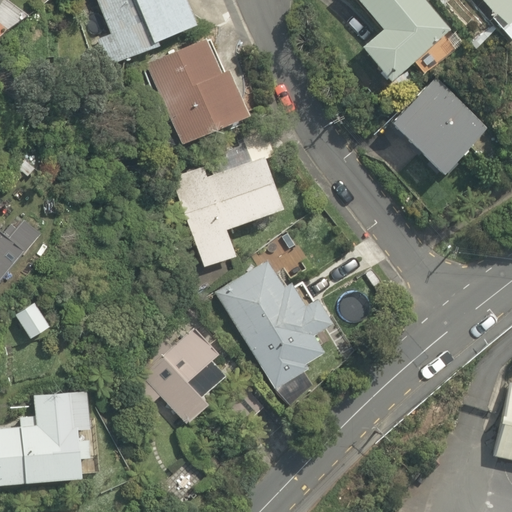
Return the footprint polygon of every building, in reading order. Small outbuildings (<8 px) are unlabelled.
[(73,0),(97,63),(152,42),(150,37),(182,25),(172,0),(73,0)] [(340,49),(369,82),(444,28),(419,0),(341,0),(365,26),(340,49)] [(511,0),(465,0),(502,40),(511,30),(511,0)] [(229,117),(199,39),(137,63),(168,141),(229,117)] [(477,130),(434,74),(376,120),(419,175),(477,130)] [(266,213),(250,159),(197,175),(194,164),(168,172),(195,264),(221,257),(213,228),(266,213)] [(0,224),(0,264),(28,226),(9,212),(0,224)] [(279,290),(264,262),(211,290),(262,387),(297,368),(295,363),(313,354),(303,336),(320,327),(295,281),(279,290)] [(44,324),(32,302),(6,316),(18,339),(44,324)] [(210,349),(180,321),(130,375),(137,381),(130,389),(149,406),(156,399),(177,419),(217,375),(201,360),(210,349)] [(511,383),(510,383),(492,458),(511,462),(511,383)] [(77,457),(76,438),(65,439),(65,431),(78,429),(75,389),(27,393),(29,415),(15,416),(15,423),(0,424),(0,482),(68,477),(67,458),(77,457)]
